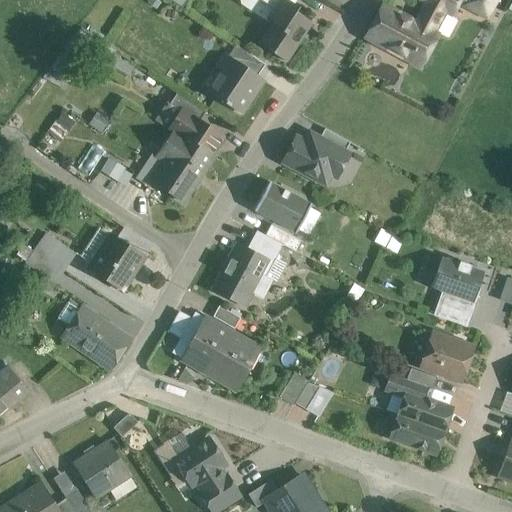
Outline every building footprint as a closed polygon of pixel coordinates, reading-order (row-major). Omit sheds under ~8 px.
[(294,5),(286,0),(274,0),(273,1),(271,0),(260,0),(274,9),(268,18),(274,23),(260,45),(285,62),(311,23),(295,12),(298,8),(294,5)] [(460,0),(420,0),(425,3),(452,16),(460,0)] [(494,5),(484,0),(464,0),(462,5),(487,19),(494,5)] [(415,22),(382,5),(364,38),(420,68),(438,34),(444,38),(449,36),(456,23),(455,18),(452,16),(425,3),(415,22)] [(265,65),(236,46),(228,57),(257,76),(265,65)] [(257,76),(228,57),(206,90),(241,114),(263,81),(257,76)] [(205,113),(175,93),(168,103),(199,122),(205,113)] [(168,103),(157,119),(174,130),(214,156),(211,154),(221,138),(200,123),(199,122),(168,103)] [(61,140),(74,120),(61,111),(48,131),(61,140)] [(350,143),(324,129),(319,139),(344,153),(350,143)] [(214,156),(174,130),(162,148),(170,154),(152,182),(183,202),(214,156)] [(319,139),(310,135),(305,144),(296,139),(284,162),(325,183),(330,173),(336,176),(348,155),(344,153),(319,139)] [(309,204),(271,183),(270,182),(254,211),(256,212),(294,232),(294,233),(296,234),(311,204),(310,203),(309,204)] [(302,242),(271,225),(265,236),(282,245),(297,253),(302,242)] [(265,236),(257,231),(249,245),(275,259),(282,245),(265,236)] [(145,257),(110,234),(88,268),(123,292),(145,257)] [(75,254),(57,241),(45,259),(63,271),(64,271),(75,254)] [(249,245),(247,249),(237,244),(212,290),(244,307),(252,292),(262,298),(272,280),(266,276),(275,259),(249,245)] [(45,259),(35,252),(26,247),(18,259),(54,284),(63,271),(45,259)] [(483,273),(471,268),(472,266),(459,261),(458,264),(441,257),(430,288),(473,303),(483,273)] [(511,277),(508,276),(500,299),(511,302),(511,277)] [(240,318),(219,306),(213,317),(234,329),(240,318)] [(129,339),(83,307),(63,337),(109,369),(129,339)] [(207,319),(184,361),(208,375),(232,333),(207,319)] [(232,333),(208,375),(233,389),(256,347),(232,333)] [(473,348),(432,334),(421,366),(461,380),(473,348)] [(0,415),(28,392),(8,367),(0,373),(0,415)] [(437,378),(410,368),(406,380),(425,386),(433,389),(437,378)] [(308,381),(294,372),(279,397),(293,406),(307,383),(308,381)] [(403,379),(391,375),(386,390),(397,394),(403,379)] [(425,386),(406,380),(403,379),(397,394),(405,397),(406,393),(421,398),(425,386)] [(319,387),(307,383),(295,404),(306,410),(319,387)] [(421,398),(406,393),(405,397),(398,415),(443,431),(451,409),(421,398)] [(443,431),(398,415),(390,438),(435,454),(443,431)] [(511,438),(497,476),(511,480),(511,438)] [(208,439),(175,461),(177,464),(175,469),(184,482),(189,483),(191,486),(196,483),(201,490),(223,475),(218,468),(224,464),(208,439)] [(107,441),(73,463),(95,499),(130,477),(107,441)] [(201,490),(199,491),(213,511),(238,496),(224,474),(223,475),(201,490)] [(277,492),(264,500),(265,501),(271,511),(325,511),(303,476),(277,492)] [(270,480),(248,495),(256,507),(265,501),(264,500),(277,492),(270,480)] [(42,485),(0,511),(59,511),(55,505),(42,485)] [(91,511),(78,491),(66,498),(74,511),(91,511)] [(74,511),(66,498),(55,505),(59,511),(74,511)]
